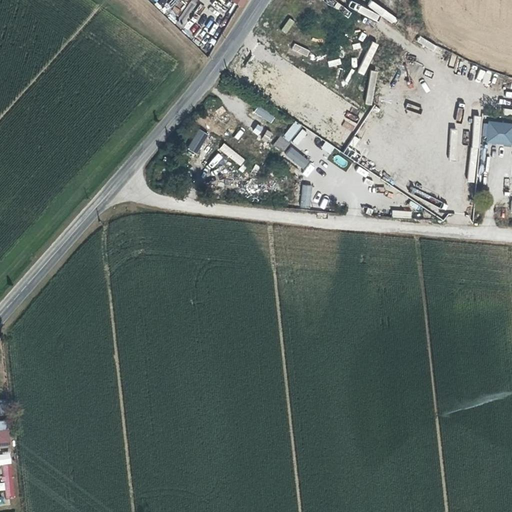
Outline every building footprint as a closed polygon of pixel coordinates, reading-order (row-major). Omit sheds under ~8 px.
[(172,5),(166,15),(177,22),(183,12),(172,5)] [(335,40),(362,21),(358,15),(331,35),(335,40)] [(219,18),(205,41),(210,45),(224,21),(219,18)] [(357,39),(349,47),(355,53),(363,45),(357,39)] [(255,57),(278,65),(281,57),(258,49),(255,57)] [(260,70),(256,79),(283,90),(286,81),(260,70)] [(511,80),(493,75),(491,81),(511,86),(511,80)] [(258,103),(253,111),(270,124),(275,116),(258,103)] [(359,113),(350,127),(354,131),(364,116),(359,113)] [(284,152),(300,124),(291,119),(275,146),(284,152)] [(341,121),(334,137),(340,140),(348,124),(341,121)] [(511,143),(511,121),(482,122),(482,144),(511,143)] [(261,137),(264,130),(250,123),(247,129),(261,137)] [(181,153),(190,158),(206,132),(197,126),(181,153)] [(354,133),(349,129),(342,137),(348,142),(354,133)] [(256,151),(261,142),(253,137),(248,146),(256,151)] [(329,153),(333,144),(324,140),(320,149),(329,153)] [(223,143),(218,149),(239,165),(244,158),(223,143)] [(333,155),(329,161),(345,172),(349,165),(333,155)] [(233,192),(234,185),(218,182),(217,189),(233,192)] [(0,465),(2,466),(10,465),(9,454),(0,455),(0,465)] [(5,499),(14,498),(10,465),(2,466),(5,499)]
